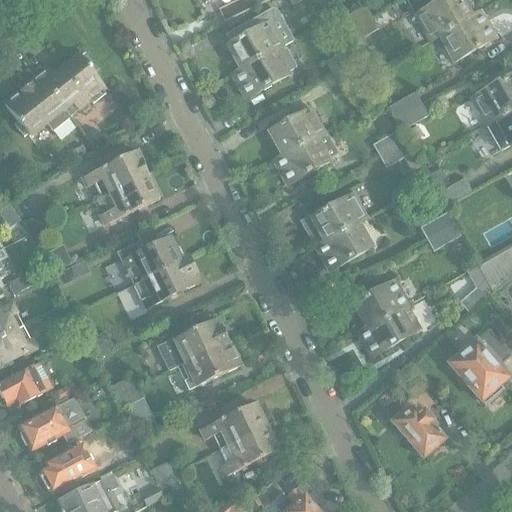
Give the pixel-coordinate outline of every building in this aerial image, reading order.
[(225,24),(249,12),(243,0),(240,0),(218,11),(225,24)] [(243,0),(249,12),(273,0),(243,0)] [(471,19),(470,17),(460,0),(445,0),(415,17),(430,43),(471,19)] [(372,19),(366,7),(338,22),(345,35),(372,19)] [(227,48),(239,70),(241,73),(283,49),(293,43),(276,12),(272,11),(231,35),(236,44),(227,48)] [(495,40),(486,24),(488,23),(481,11),(470,17),(471,19),(430,43),(431,44),(439,39),(454,64),(495,40)] [(351,46),(352,46),(379,31),(372,19),(345,35),(351,46)] [(359,60),(353,50),(353,48),(325,64),(332,76),(359,60)] [(236,87),(237,86),(246,101),(288,78),(274,54),(283,49),(241,73),(239,70),(229,76),(236,87)] [(68,119),(77,112),(105,90),(94,75),(98,72),(85,56),(80,59),(80,58),(55,78),(49,71),(38,80),(63,112),(68,119)] [(338,88),(366,72),(359,60),(332,76),(338,88)] [(511,111),(511,77),(471,101),(486,127),(511,111)] [(29,139),(63,112),(38,80),(4,107),(29,139)] [(422,106),(421,106),(415,94),(388,109),(395,122),(422,106)] [(400,131),(402,132),(428,117),(422,106),(395,122),(400,131)] [(282,159),(324,135),(310,111),(268,135),(281,157),(282,159)] [(511,146),(511,111),(486,127),(487,127),(495,122),(510,148),(511,146)] [(99,136),(93,129),(86,135),(91,142),(99,136)] [(408,143),(402,132),(400,131),(372,147),(379,159),(408,143)] [(277,174),(279,173),(287,187),(329,164),(316,140),(324,136),(324,135),(282,159),(281,157),(271,162),(277,174)] [(385,170),(414,154),(408,143),(379,159),(385,170)] [(103,200),(148,178),(148,177),(146,178),(139,164),(140,163),(136,155),(127,159),(82,180),(87,190),(96,186),(103,200)] [(148,178),(103,200),(109,213),(101,217),(105,228),(127,217),(160,202),(148,178)] [(444,209),(471,194),(464,181),(437,196),(444,209)] [(324,245),(366,222),(352,197),(310,221),(323,243),(324,245)] [(35,218),(46,240),(57,234),(46,213),(35,218)] [(427,242),(454,227),(447,214),(420,230),(427,242)] [(46,240),(35,218),(24,224),(35,246),(46,240)] [(319,260),(321,259),(329,274),(371,250),(358,226),(366,222),(324,245),(323,243),(313,248),(319,260)] [(433,254),(461,238),(454,227),(427,242),(433,254)] [(136,287),(188,262),(187,261),(180,264),(170,242),(127,262),(123,264),(121,260),(100,270),(105,282),(129,272),(136,287)] [(52,275),(72,266),(63,248),(43,257),(52,275)] [(511,265),(506,255),(479,271),(486,282),(492,294),(511,276),(511,265)] [(136,287),(147,311),(199,285),(188,262),(136,287)] [(44,277),(40,270),(39,269),(27,276),(14,283),(8,286),(14,297),(32,287),(31,284),(44,277)] [(14,283),(27,276),(23,269),(10,275),(14,283)] [(475,291),(460,305),(468,315),(492,294),(486,282),(479,271),(479,270),(467,275),(475,291)] [(366,331),(400,313),(408,308),(395,284),(352,307),(365,329),(366,331)] [(0,341),(23,329),(12,308),(0,313),(0,341)] [(361,346),(363,345),(371,360),(413,337),(400,313),(366,331),(365,329),(354,335),(361,346)] [(217,321),(171,343),(166,345),(154,351),(165,376),(181,368),(229,345),(217,321)] [(72,328),(64,332),(70,343),(78,339),(72,328)] [(23,329),(0,341),(0,368),(34,351),(23,329)] [(94,355),(113,346),(107,334),(89,342),(94,355)] [(504,368),(502,366),(510,359),(488,334),(476,344),(450,367),(485,407),(503,391),(499,387),(507,380),(500,372),(504,368)] [(229,345),(181,368),(187,382),(184,383),(188,393),(240,369),(229,345)] [(51,391),(37,366),(34,368),(35,368),(0,386),(0,395),(6,407),(16,401),(20,408),(51,391)] [(110,388),(115,399),(137,389),(132,378),(110,388)] [(77,393),(73,385),(55,394),(59,402),(77,393)] [(404,441),(406,439),(423,459),(443,441),(432,429),(435,427),(424,414),(433,406),(416,386),(405,395),(412,403),(391,422),(399,430),(397,432),(404,441)] [(120,410),(132,405),(142,401),(137,389),(115,399),(120,410)] [(222,452),(266,430),(255,406),(200,432),(205,442),(215,437),(222,452)] [(62,436),(67,446),(93,433),(85,419),(65,429),(55,410),(19,429),(22,434),(19,436),(26,448),(29,447),(32,452),(46,445),(47,448),(56,443),(55,440),(62,436)] [(224,480),(278,454),(266,430),(222,452),(228,465),(219,469),(224,480)] [(142,441),(155,468),(171,461),(158,434),(142,441)] [(115,455),(120,465),(136,458),(131,447),(115,455)] [(81,469),(73,454),(47,467),(49,471),(43,474),(44,477),(41,479),(47,491),(51,490),(52,492),(78,480),(74,472),(81,469)] [(165,465),(174,487),(184,483),(174,460),(165,465)] [(165,492),(174,487),(165,465),(155,469),(165,492)] [(116,486),(112,477),(93,486),(93,487),(57,504),(60,511),(118,511),(120,511),(111,493),(116,491),(116,486)] [(256,501),(260,505),(264,510),(282,494),(274,485),(256,501)] [(316,511),(312,507),(315,505),(308,496),(311,494),(304,486),(277,509),(279,511),(316,511)] [(146,509),(163,501),(157,488),(140,497),(146,509)] [(244,511),(234,499),(218,511),(244,511)]
